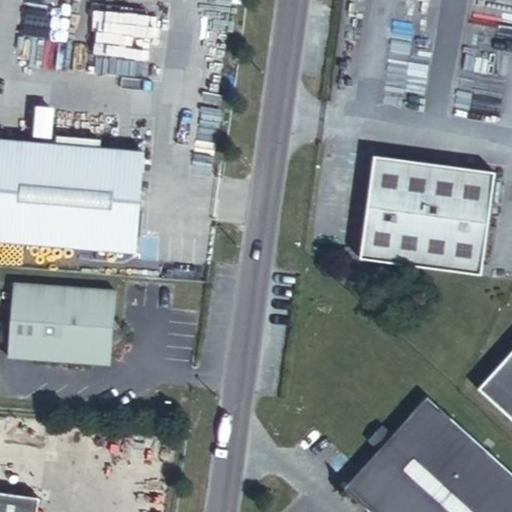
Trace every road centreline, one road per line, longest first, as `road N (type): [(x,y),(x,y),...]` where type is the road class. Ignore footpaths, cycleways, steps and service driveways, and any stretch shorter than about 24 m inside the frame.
road 1 (unclassified): [(215,511),(287,0)]
road 2 (unknown): [(248,281),(186,275),(167,263),(162,239),(178,99)]
road 3 (unknown): [(20,94),(178,99)]
road 4 (unknown): [(373,120),(511,134)]
